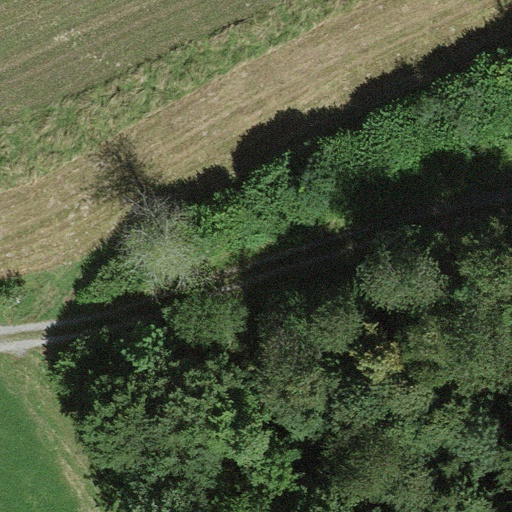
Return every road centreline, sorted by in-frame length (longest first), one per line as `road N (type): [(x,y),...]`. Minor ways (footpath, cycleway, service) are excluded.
road 1 (track): [(0,348),(127,321),(310,253),(511,210)]
road 2 (track): [(127,321),(216,374),(377,511)]
